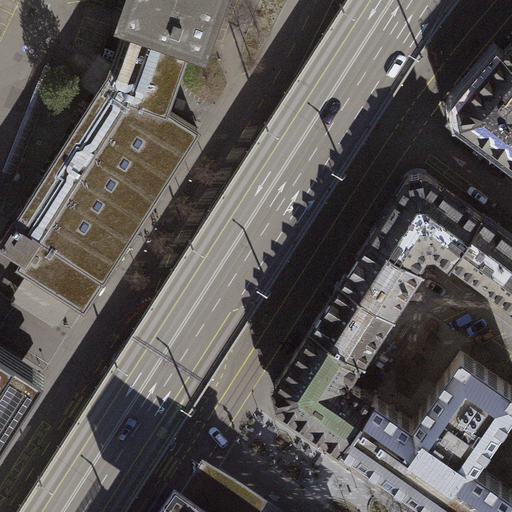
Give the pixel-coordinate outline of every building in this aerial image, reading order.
[(131,12),(192,34),(201,37),(214,0),(127,0),(124,10),(131,12)] [(60,307),(63,307),(70,296),(84,305),(86,302),(81,299),(98,273),(104,277),(200,129),(166,107),(192,34),(131,12),(110,72),(0,241),(24,256),(19,263),(33,272),(26,283),(51,299),(51,302),(60,307)] [(511,56),(504,49),(461,100),(463,119),(511,155),(511,56)] [(451,257),(480,212),(426,172),(407,175),(371,232),(416,260),(425,247),(436,246),(451,257)] [(511,235),(480,212),(451,257),(511,302),(511,235)] [(342,277),(392,308),(420,263),(416,260),(371,232),(342,277)] [(313,323),(360,353),(362,355),(392,308),(342,277),(340,275),(310,322),(313,323)] [(55,320),(63,307),(60,307),(51,302),(51,299),(26,283),(17,296),(55,320)] [(340,442),(372,396),(344,377),(360,353),(313,323),(276,381),(279,399),(340,442)] [(441,511),(498,511),(511,492),(511,488),(476,463),(511,412),(511,384),(460,349),(412,418),(390,403),(382,398),(374,392),(372,396),(340,442),(349,448),(441,511)] [(0,352),(0,439),(40,378),(0,352)] [(511,511),(511,492),(498,511),(511,511)] [(229,511),(202,494),(191,511),(229,511)]
